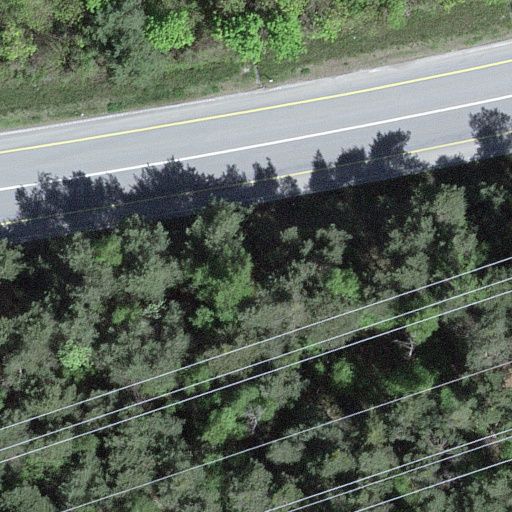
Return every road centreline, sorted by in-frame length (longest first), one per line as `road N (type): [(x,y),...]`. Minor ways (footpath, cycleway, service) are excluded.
road 1 (motorway): [(0,224),(151,203),(511,92)]
road 2 (primary): [(511,97),(0,189)]
